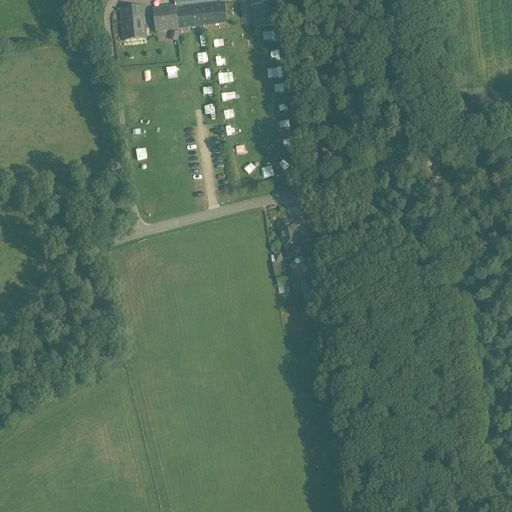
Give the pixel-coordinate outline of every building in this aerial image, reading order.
[(250,0),(254,29),(279,26),(275,0),(250,0)] [(225,24),(223,4),(176,9),(176,7),(154,10),(157,32),(225,24)] [(124,41),(147,38),(146,32),(144,7),(120,9),(123,32),(124,41)] [(177,42),(180,33),(172,31),(169,40),(177,42)] [(299,239),(295,224),(287,226),(293,249),(302,246),(300,239),(299,239)] [(293,249),(287,226),(279,228),(283,243),(284,243),(286,253),(282,254),(272,256),(274,264),(272,264),(275,276),(282,275),(280,269),(286,267),(284,262),(283,260),(294,258),(292,249),(293,249)] [(305,266),(315,263),(310,246),(300,248),(305,266)] [(278,287),(289,286),(287,277),(277,279),(278,287)] [(305,302),(318,300),(315,280),(301,282),(305,302)]
